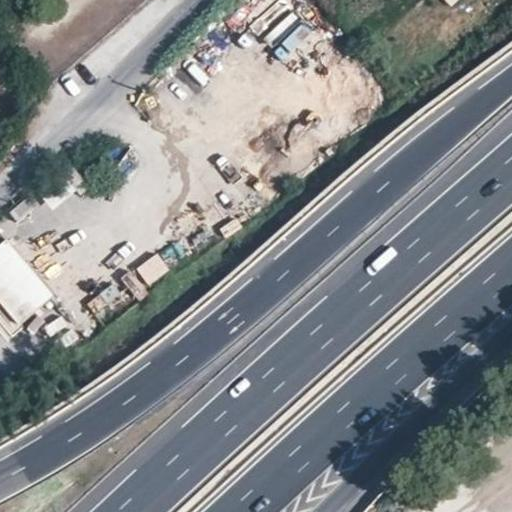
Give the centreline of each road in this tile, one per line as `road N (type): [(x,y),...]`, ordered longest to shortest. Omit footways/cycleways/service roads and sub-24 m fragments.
road 1 (motorway): [(511,81),(134,396),(0,481)]
road 2 (motorway): [(511,178),(127,511)]
road 3 (motorway): [(241,511),(511,263)]
road 4 (motorway): [(321,511),(456,380),(511,273)]
road 5 (residential): [(0,194),(205,0)]
